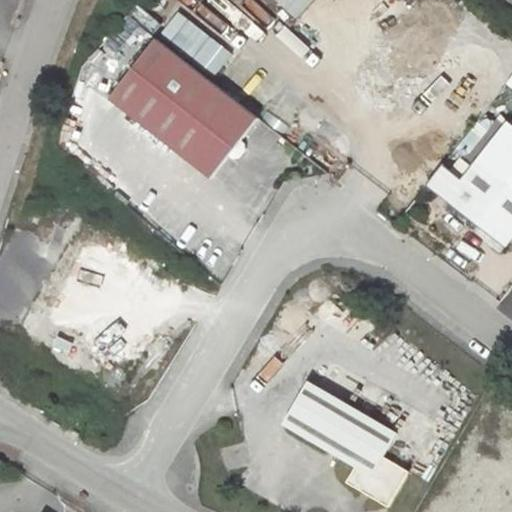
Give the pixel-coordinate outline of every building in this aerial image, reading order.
[(259,0),(269,8),(277,0),(259,0)] [(292,29),(300,20),(278,0),(270,9),(292,29)] [(279,0),(300,18),(316,0),(279,0)] [(178,11),(159,34),(213,78),(232,55),(178,11)] [(258,118),(158,39),(110,99),(211,178),(230,154),(233,157),(239,157),(244,150),(243,145),(240,142),(258,118)] [(511,124),(508,121),(478,160),(462,180),(443,164),(427,185),(505,246),(511,237),(511,124)] [(399,432),(309,380),(283,424),(355,467),(346,482),(389,507),(410,471),(385,456),(399,432)]
